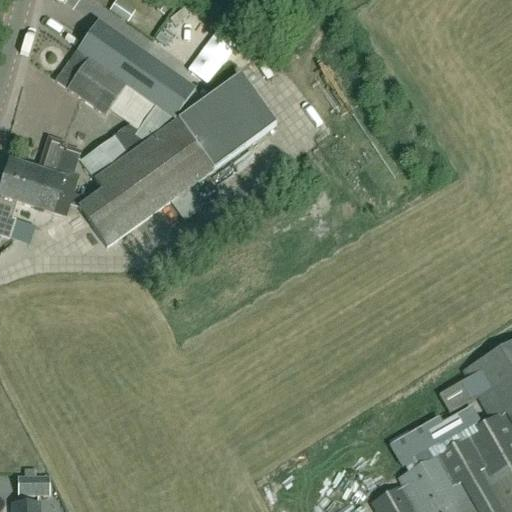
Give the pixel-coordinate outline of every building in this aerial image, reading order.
[(117,1),(109,12),(128,25),(135,14),(117,1)] [(81,212),(106,247),(169,203),(185,224),(204,210),(188,190),(277,128),(243,78),(175,124),(197,94),(98,25),(56,84),(106,119),(126,90),(155,111),(138,134),(130,129),(81,159),(98,181),(103,188),(87,201),(78,207),(81,212)] [(17,204),(17,205),(43,213),(63,151),(64,147),(50,143),(41,170),(29,166),(27,172),(17,204)] [(63,151),(43,213),(66,220),(70,208),(81,212),(78,207),(87,201),(73,197),(78,181),(72,179),(80,157),(63,151)] [(17,205),(17,204),(27,172),(9,166),(0,194),(0,238),(9,241),(15,223),(12,222),(17,205)] [(477,399),(493,426),(483,432),(470,410),(441,426),(437,420),(390,448),(401,469),(410,464),(414,471),(397,481),(401,489),(370,507),(373,511),(511,511),(511,345),(463,374),(467,381),(438,397),(449,415),(477,399)] [(50,480),(20,480),(21,498),(50,498),(50,480)]
